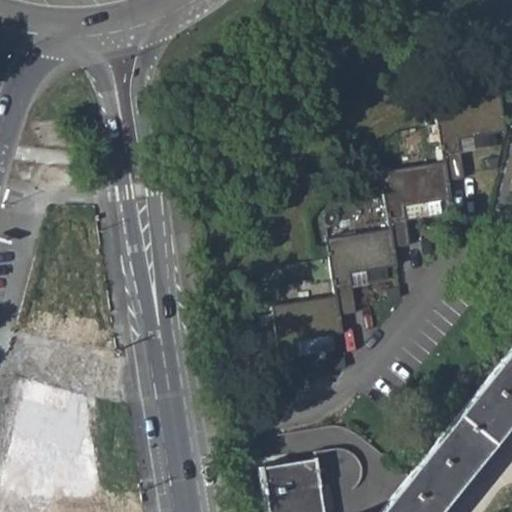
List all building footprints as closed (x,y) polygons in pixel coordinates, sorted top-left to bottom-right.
[(269,306),(281,382),(297,379),(292,341),(339,332),(336,316),(352,312),(346,273),(394,265),(391,247),(407,244),(401,207),(450,198),(446,180),(461,177),(454,138),(503,129),(497,94),(432,104),(440,161),(376,171),(385,228),(323,239),(333,294),(269,306)] [(54,276),(46,320),(86,327),(93,283),(54,276)] [(438,511),(511,420),(511,345),(376,511),(320,511),(311,458),(255,466),(262,511),(438,511)] [(42,511),(41,503),(103,495),(90,390),(24,374),(0,473),(0,511),(42,511)] [(84,505),(84,511),(133,511),(133,503),(84,505)]
